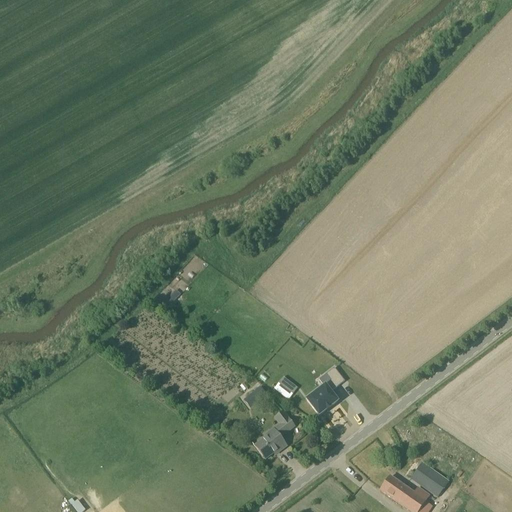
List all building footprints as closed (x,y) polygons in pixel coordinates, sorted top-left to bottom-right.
[(293,395),(298,388),(284,376),(278,383),(293,395)] [(268,395),(260,386),(243,400),(251,409),(268,395)] [(319,417),(326,411),(331,408),(330,408),(338,402),(325,386),(306,400),(319,417)] [(255,447),(265,460),(277,451),(278,453),(286,447),(280,438),(294,427),(283,413),(275,419),(280,425),(274,430),(273,430),(267,435),(268,437),(255,447)] [(391,456),(398,450),(395,446),(388,451),(391,456)] [(449,483),(434,472),(422,464),(411,479),(438,498),(449,483)] [(414,495),(390,477),(380,491),(409,511),(428,511),(432,507),(431,506),(435,500),(419,488),(414,495)] [(77,511),(83,511),(84,511),(78,501),(73,504),(77,511)]
